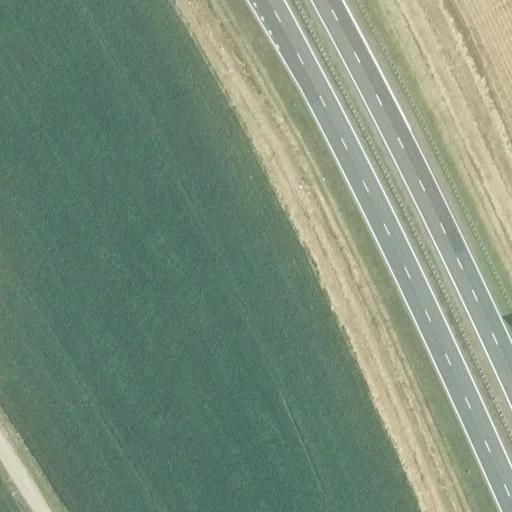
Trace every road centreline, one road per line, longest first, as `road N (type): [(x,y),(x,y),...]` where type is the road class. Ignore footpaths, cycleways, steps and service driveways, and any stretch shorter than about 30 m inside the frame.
road 1 (trunk): [(266,0),(338,133),(511,504)]
road 2 (trunk): [(511,378),(325,0)]
